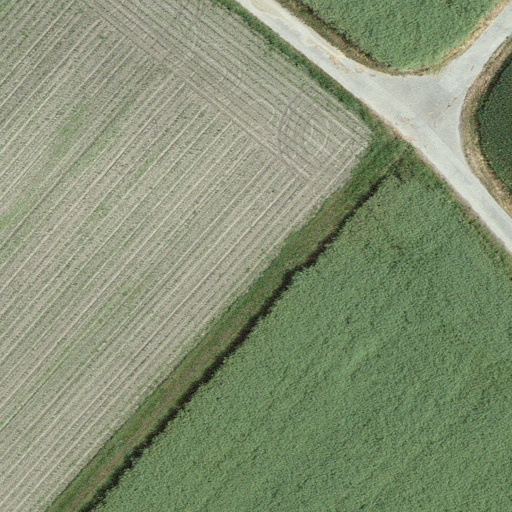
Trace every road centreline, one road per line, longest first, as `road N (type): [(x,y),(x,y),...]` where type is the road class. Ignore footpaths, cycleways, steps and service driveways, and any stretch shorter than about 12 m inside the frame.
road 1 (track): [(252,0),(412,127),(511,237)]
road 2 (track): [(511,13),(412,127)]
